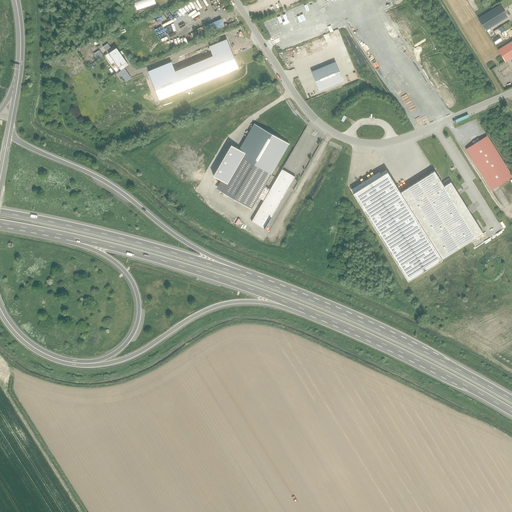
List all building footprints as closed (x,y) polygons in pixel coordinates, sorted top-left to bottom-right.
[(508,16),(501,3),(477,17),(485,29),(508,16)] [(300,8),(293,11),(295,17),(302,14),(300,8)] [(221,19),(204,26),(207,34),(224,27),(221,19)] [(491,38),(495,44),(501,40),(498,34),(491,38)] [(151,81),(159,100),(238,67),(226,39),(209,46),(213,56),(174,72),(151,81)] [(511,56),(511,39),(497,49),(505,61),(511,56)] [(112,50),(108,44),(103,47),(108,53),(112,50)] [(120,70),(128,65),(116,47),(112,50),(108,53),(120,70)] [(337,62),(312,70),(320,89),(344,80),(337,62)] [(151,81),(174,72),(170,63),(148,72),(151,81)] [(126,82),(132,79),(125,69),(117,75),(119,78),(121,76),(126,82)] [(233,145),(215,176),(221,180),(216,188),(251,208),(256,199),(262,202),(251,221),(266,230),(296,177),(282,169),(270,190),(265,187),(289,145),(254,125),(240,149),(233,145)] [(491,191),(511,177),(486,136),(464,150),(491,191)] [(353,193),(408,280),(483,234),(451,183),(445,187),(435,171),(400,192),(388,172),(353,193)]
